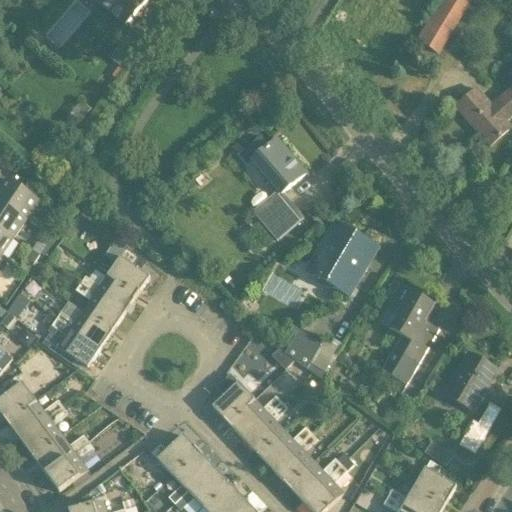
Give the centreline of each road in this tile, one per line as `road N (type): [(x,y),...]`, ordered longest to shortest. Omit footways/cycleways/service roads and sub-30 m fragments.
road 1 (residential): [(511,298),(240,0)]
road 2 (residential): [(185,398),(210,373),(209,349),(194,331),(170,325),(140,344),(136,369),(149,391),(173,400)]
road 3 (residential): [(284,511),(185,398)]
